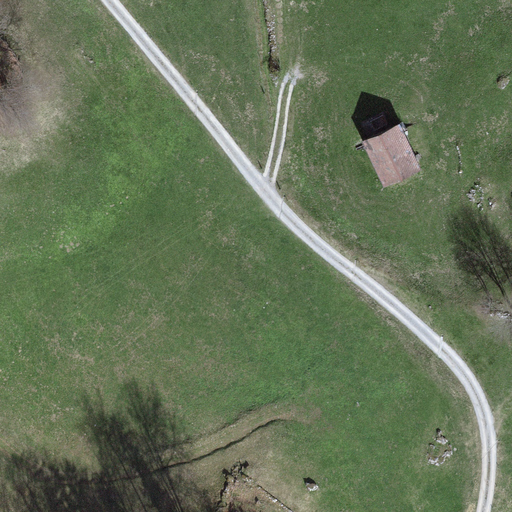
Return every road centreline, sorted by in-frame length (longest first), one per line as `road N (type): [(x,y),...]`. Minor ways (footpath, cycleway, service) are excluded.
road 1 (track): [(482,511),(487,432),(482,408),(450,356),(294,223),(110,0)]
road 2 (track): [(400,511),(391,456),(375,440),(282,414),(187,458),(78,480),(45,476),(0,441)]
road 3 (track): [(268,193),(282,96),(299,73)]
